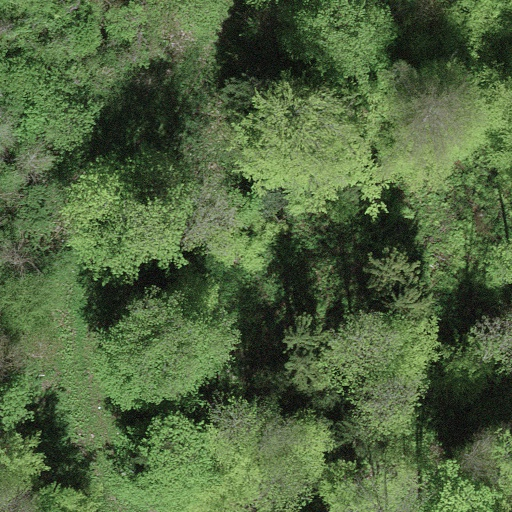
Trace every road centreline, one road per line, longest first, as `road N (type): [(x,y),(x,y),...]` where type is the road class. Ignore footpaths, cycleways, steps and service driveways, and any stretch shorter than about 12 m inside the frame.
road 1 (track): [(135,511),(108,471),(84,395),(77,326),(86,264),(137,156),(233,0)]
road 2 (track): [(511,341),(328,88),(302,38),(296,0)]
